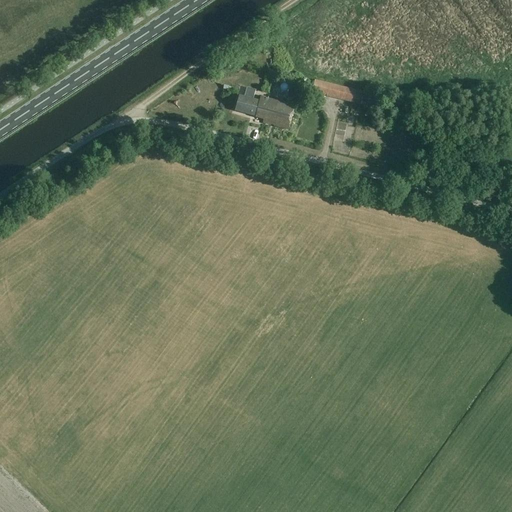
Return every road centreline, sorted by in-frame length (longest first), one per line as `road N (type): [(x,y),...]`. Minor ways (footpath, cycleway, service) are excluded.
road 1 (unclassified): [(0,196),(86,139),(141,119),(511,210)]
road 2 (primary): [(0,128),(194,0)]
road 3 (track): [(123,121),(294,0)]
